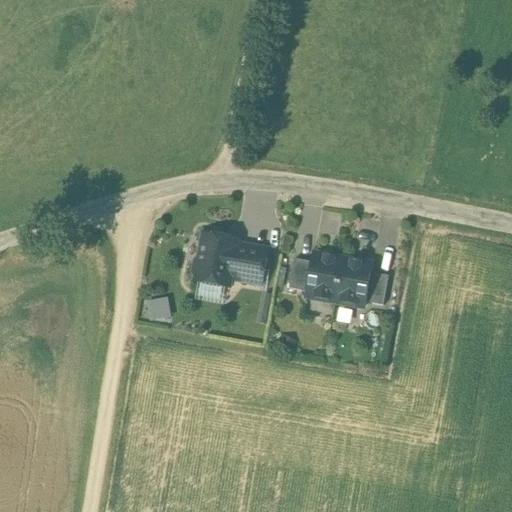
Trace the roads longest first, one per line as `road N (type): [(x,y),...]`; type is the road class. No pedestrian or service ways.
road 1 (unclassified): [(0,245),(217,177),(511,223)]
road 2 (track): [(91,511),(117,363),(132,204)]
